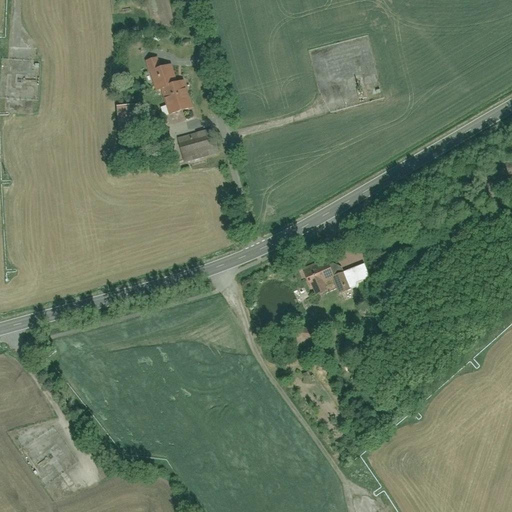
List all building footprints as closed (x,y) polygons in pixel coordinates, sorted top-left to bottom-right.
[(168,116),(194,108),(184,79),(177,81),(172,64),(160,68),(157,58),(146,62),(156,92),(160,90),(168,116)] [(141,104),(116,106),(118,139),(143,137),(141,104)] [(203,132),(178,139),(184,164),(209,157),(203,132)] [(332,282),(338,296),(356,288),(357,283),(370,278),(364,264),(344,272),(342,267),(333,264),(329,266),(326,260),(301,270),(310,291),(312,291),(315,297),(328,292),(325,285),(332,282)] [(349,320),(337,321),(338,329),(350,329),(349,320)] [(316,328),(295,328),(295,341),(316,342),(316,328)]
